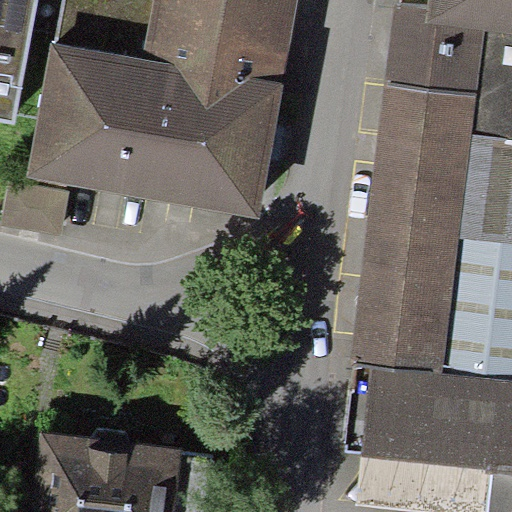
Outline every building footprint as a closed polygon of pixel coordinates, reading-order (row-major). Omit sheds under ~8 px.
[(0,0),(0,122),(15,126),(39,0),(65,0),(58,44),(51,43),(27,175),(260,217),(299,0),(0,0)] [(511,511),(511,0),(429,0),(428,6),(403,3),(394,1),(353,364),(373,367),(357,505),(423,511),(511,511)] [(62,235),(70,191),(9,180),(1,224),(62,235)] [(174,511),(182,449),(41,431),(32,511),(174,511)] [(207,511),(214,453),(182,449),(174,511),(207,511)]
